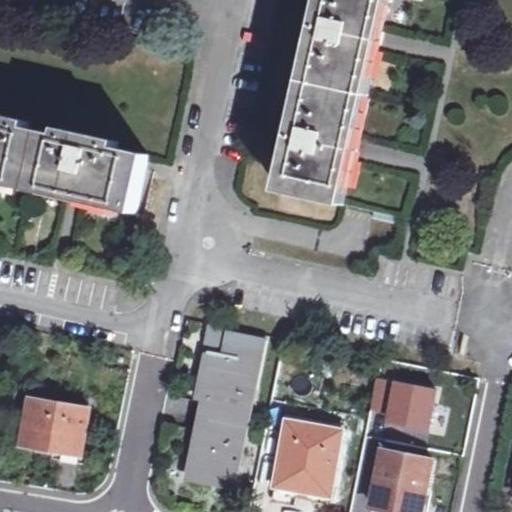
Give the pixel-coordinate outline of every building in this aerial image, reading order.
[(345,205),(390,0),(322,0),(279,191),(345,205)] [(0,184),(138,215),(151,155),(119,148),(121,141),(61,128),(60,134),(30,128),(31,122),(0,114),(0,184)] [(212,378),(204,418),(246,427),(251,404),(249,403),(258,356),(259,356),(263,339),(208,328),(205,345),(213,346),(212,352),(208,351),(208,354),(211,355),(207,377),(212,378)] [(437,390),(378,378),(370,417),(429,429),(437,390)] [(83,453),(90,409),(31,400),(24,444),(83,453)] [(236,479),(246,427),(204,418),(193,476),(213,480),(213,475),(236,479)] [(333,496),(344,430),(287,420),(275,486),(333,496)] [(395,510),(407,511),(422,511),(432,461),(383,451),(373,505),(395,510)] [(333,496),(275,486),(273,501),(295,505),(296,497),(332,503),(333,496)]
